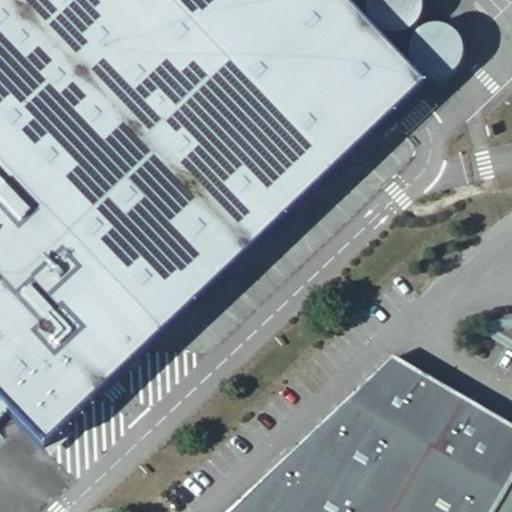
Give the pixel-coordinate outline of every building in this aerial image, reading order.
[(0,0),(0,410),(41,454),(109,388),(131,368),(135,371),(141,366),(136,361),(391,120),(408,105),(418,95),(420,93),(338,6),(344,0),(0,0)] [(382,15),(383,11),(383,7),(381,4),(378,1),(374,0),(370,1),(367,3),(365,6),(364,10),(365,14),(368,17),(371,19),(375,19),(379,17),(382,15)] [(430,29),(427,29),(424,30),(420,31),(418,32),(415,33),(411,36),(408,39),(405,43),(404,47),(402,51),(402,57),(402,62),(404,67),(405,70),(408,75),(412,78),(415,81),(418,83),(423,84),(426,85),(431,85),(434,85),(438,84),(441,83),(445,81),(449,78),(452,75),(455,71),(456,67),(458,62),(458,56),(458,51),(456,45),(453,41),(451,37),(447,34),(442,32),(438,30),(435,29),(430,29)] [(476,511),(511,452),(511,420),(387,351),(217,511),(476,511)] [(511,511),(511,452),(476,511),(511,511)]
